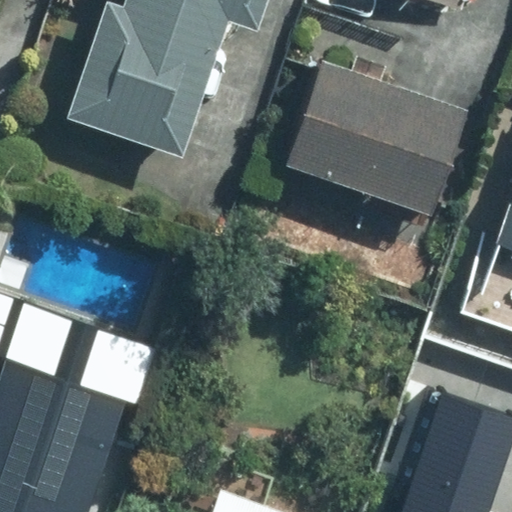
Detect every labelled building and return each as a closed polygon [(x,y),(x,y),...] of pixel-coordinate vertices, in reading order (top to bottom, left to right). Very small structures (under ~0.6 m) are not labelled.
[(175,143),(214,27),(132,0),(96,0),(61,108),(87,116),(88,114),(175,143)] [(132,0),(214,27),(220,9),(247,18),(253,0),(132,0)] [(459,99),(313,48),(276,156),(422,207),(459,99)] [(511,174),(489,239),(503,244),(511,247),(511,174)] [(81,511),(125,398),(4,353),(0,364),(0,511),(81,511)] [(478,511),(511,414),(430,386),(387,511),(478,511)] [(306,511),(217,482),(206,511),(306,511)]
